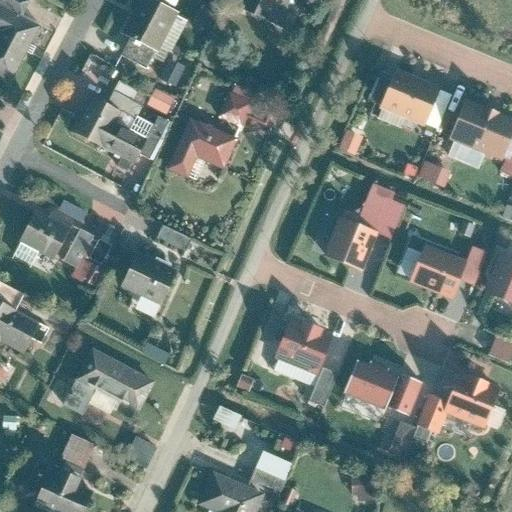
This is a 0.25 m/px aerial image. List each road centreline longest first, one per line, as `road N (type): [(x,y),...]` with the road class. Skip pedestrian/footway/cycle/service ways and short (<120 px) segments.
road 1 (residential): [(144,511),(253,265)]
road 2 (residential): [(253,265),(363,20)]
road 3 (residential): [(253,265),(446,344)]
road 4 (residential): [(0,185),(96,0)]
road 5 (residential): [(363,20),(511,81)]
